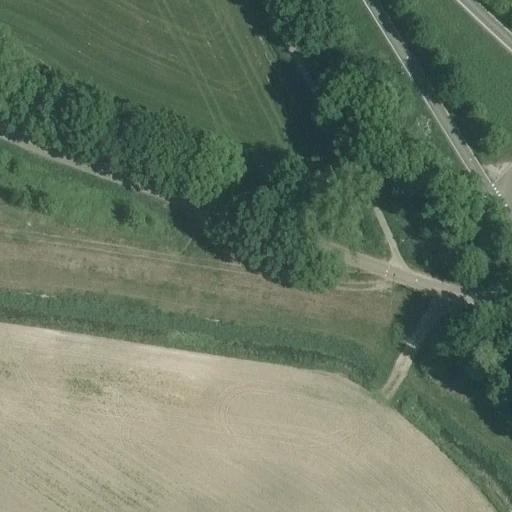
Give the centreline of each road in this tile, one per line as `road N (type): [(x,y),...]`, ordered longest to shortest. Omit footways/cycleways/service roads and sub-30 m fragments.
road 1 (unclassified): [(509,289),(484,298),(458,295),(0,129)]
road 2 (secondary): [(367,0),(509,225)]
